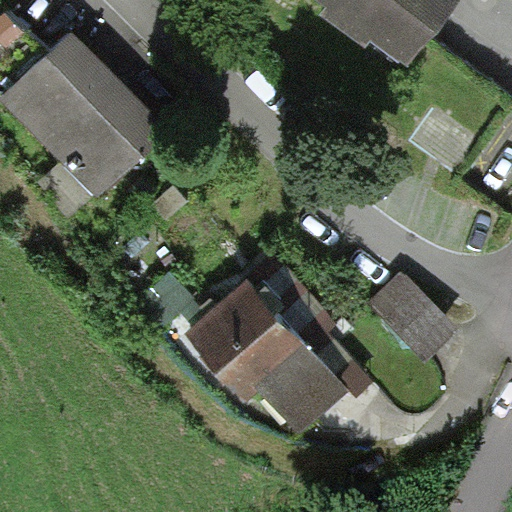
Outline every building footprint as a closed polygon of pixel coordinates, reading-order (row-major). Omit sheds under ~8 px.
[(328,0),(360,23),(367,14),(400,38),(428,0),(328,0)] [(0,94),(62,154),(40,177),(70,213),(94,188),(98,192),(172,116),(70,15),(0,84),(0,94)] [(434,109),(412,142),(456,173),(478,140),(434,109)] [(460,321),(399,262),(369,293),(429,352),(460,321)] [(349,375),(249,266),(193,318),(232,360),(252,382),(264,370),(306,415),(349,375)]
